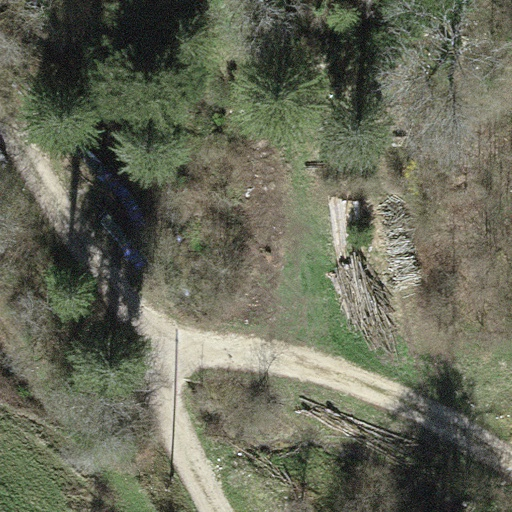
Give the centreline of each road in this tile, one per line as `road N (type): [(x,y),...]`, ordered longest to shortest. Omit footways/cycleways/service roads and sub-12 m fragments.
road 1 (track): [(148,352),(238,352),(339,371),(438,417),(511,465)]
road 2 (track): [(148,352),(95,254),(0,116)]
road 3 (track): [(219,511),(148,352)]
